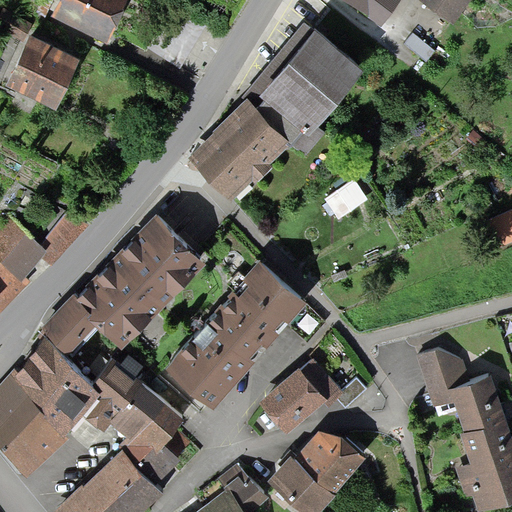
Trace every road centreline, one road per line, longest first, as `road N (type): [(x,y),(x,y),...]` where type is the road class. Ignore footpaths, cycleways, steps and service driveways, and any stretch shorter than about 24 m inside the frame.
road 1 (tertiary): [(19,306),(163,160),(268,0)]
road 2 (residential): [(154,511),(214,454),(315,425),(399,414)]
